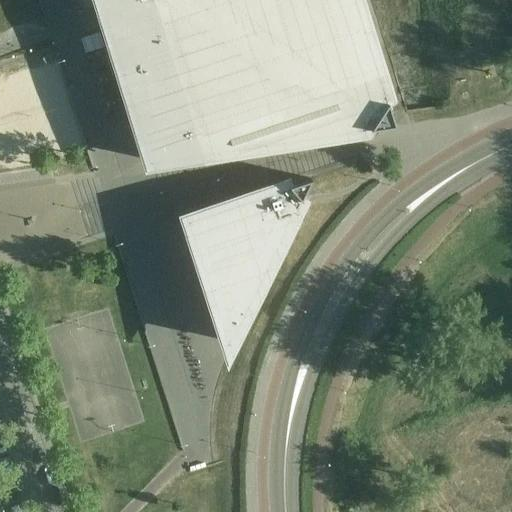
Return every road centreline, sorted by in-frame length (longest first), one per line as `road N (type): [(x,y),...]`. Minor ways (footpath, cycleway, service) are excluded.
road 1 (tertiary): [(285,511),(287,428),(331,305),(407,211),(511,145)]
road 2 (residential): [(47,511),(0,363)]
